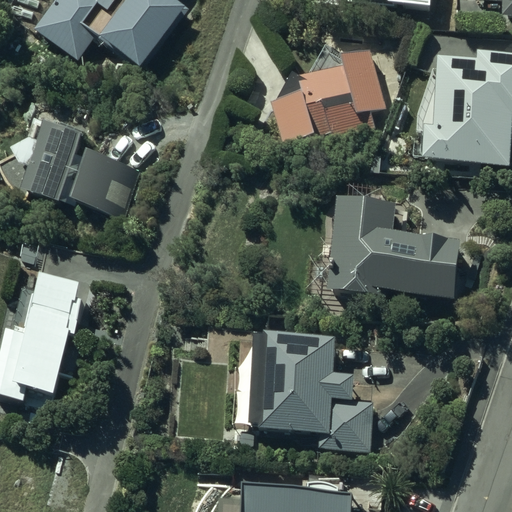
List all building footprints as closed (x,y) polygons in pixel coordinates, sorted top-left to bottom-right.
[(117,2),(114,0),(58,0),(37,28),(82,60),(101,35),(86,24),(103,3),(112,10),(117,2)] [(136,0),(108,35),(148,67),(193,8),(183,0),(136,0)] [(388,109),(371,49),(344,56),(346,63),(302,76),(306,91),(274,101),(286,144),(317,135),(318,137),(333,132),(335,138),(378,126),(375,113),(388,109)] [(426,133),(425,156),(511,165),(511,151),(511,52),(480,49),(479,58),(440,53),(438,69),(435,68),(418,120),(418,133),(426,133)] [(31,202),(35,190),(126,222),(144,171),(95,147),(92,158),(81,155),(89,129),(51,118),(50,122),(38,118),(32,140),(19,146),(22,153),(3,164),(3,165),(4,166),(4,168),(5,169),(5,170),(5,171),(6,173),(7,174),(7,175),(8,176),(8,178),(9,179),(10,180),(10,181),(11,183),(12,184),(13,185),(13,186),(14,187),(15,188),(16,189),(17,190),(18,191),(19,192),(20,193),(21,194),(22,195),(23,196),(24,197),(25,198),(26,199),(27,199),(28,200),(29,201),(31,202)] [(330,282),(329,287),(389,297),(391,289),(456,300),(465,241),(396,230),(400,202),(341,193),(334,238),(325,237),(318,280),(330,282)] [(86,282),(47,272),(43,294),(40,293),(33,327),(34,328),(33,333),(13,329),(0,388),(0,391),(31,401),(34,385),(61,393),(75,331),(80,332),(88,299),(82,298),(86,282)] [(373,451),(373,402),(334,401),(334,397),(354,397),(355,373),(337,372),(337,336),(270,329),(269,332),(257,332),(257,345),(241,367),(237,423),(261,423),(261,427),(331,431),(331,439),(322,438),(322,450),(373,451)] [(354,511),(355,491),(245,480),(243,511),(354,511)]
